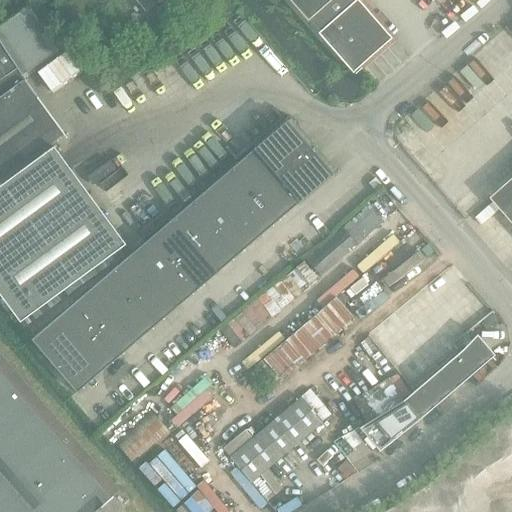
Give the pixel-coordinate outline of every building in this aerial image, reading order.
[(134,0),(145,13),(157,2),(163,9),(170,4),(174,0),(134,0)] [(353,0),(287,0),(307,22),(308,21),(318,33),(317,34),(352,74),(391,39),(356,0),(355,0),(355,1),(353,0)] [(0,180),(62,135),(23,82),(20,77),(57,53),(28,8),(0,26),(0,69),(4,76),(0,79),(0,180)] [(276,176),(313,145),(290,118),(287,121),(286,121),(253,149),(276,176)] [(332,174),(336,171),(313,145),(276,176),(300,203),(333,175),(332,174)] [(124,245),(52,148),(0,186),(0,296),(19,322),(124,245)] [(300,203),(276,176),(253,149),(252,150),(253,150),(234,167),(279,220),(298,203),(299,204),(300,203)] [(279,220),(234,167),(213,184),(259,237),(279,220)] [(511,177),(488,199),(511,225),(511,177)] [(259,237),(213,184),(193,202),(238,254),(259,237)] [(238,254),(193,202),(173,219),(218,272),(238,254)] [(318,276),(383,221),(369,205),(305,260),(318,276)] [(218,272),(173,219),(153,236),(198,289),(218,272)] [(198,289),(153,236),(132,254),(178,306),(198,289)] [(178,306),(132,254),(112,271),(158,324),(178,306)] [(158,324),(112,271),(92,288),(137,341),(158,324)] [(137,341),(92,288),(72,305),(117,358),(137,341)] [(437,360),(485,324),(494,317),(469,288),(413,332),(396,312),(368,334),(410,389),(441,365),(437,360)] [(279,379),(351,317),(334,297),(262,359),(279,379)] [(117,358),(72,305),(51,323),(97,376),(117,358)] [(97,376),(51,323),(31,341),(76,393),(97,376)] [(435,373),(451,392),(494,356),(476,335),(461,351),(435,373)] [(94,511),(118,491),(0,355),(0,511),(94,511)] [(435,373),(419,387),(435,406),(451,392),(435,373)] [(435,406),(419,387),(402,402),(418,421),(435,406)] [(320,423),(299,398),(229,457),(251,483),(320,423)] [(418,421),(402,402),(358,429),(379,452),(416,423),(418,421)] [(114,443),(135,467),(171,434),(150,410),(114,443)]
